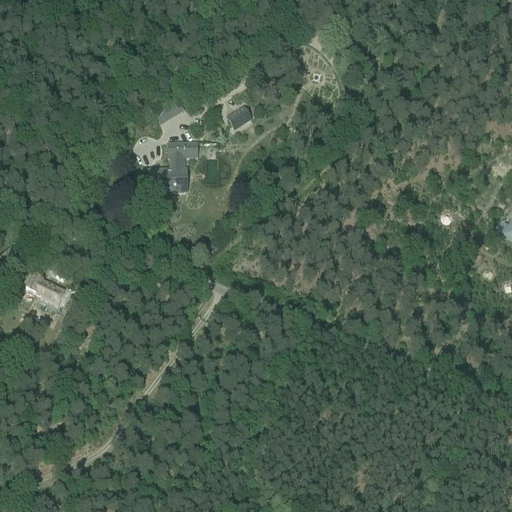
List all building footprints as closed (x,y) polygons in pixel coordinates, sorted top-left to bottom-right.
[(341,70),(358,59),(352,50),(335,61),(341,70)] [(267,80),(265,101),(276,101),(277,81),(267,80)] [(243,110),(226,121),(234,133),(250,122),(243,110)] [(169,173),(147,173),(147,195),(186,194),(186,173),(185,173),(183,173),(183,168),(183,157),(183,155),(184,155),(184,152),(183,152),(183,149),(182,148),(182,147),(175,147),(167,147),(168,155),(168,158),(168,160),(170,160),(171,173),(169,173)] [(511,223),(503,237),(511,242),(511,223)] [(0,271),(3,275),(12,268),(19,261),(11,251),(0,259),(0,271)] [(57,309),(64,294),(42,283),(42,282),(32,277),(27,286),(25,291),(40,299),(40,301),(48,305),(57,309)]
